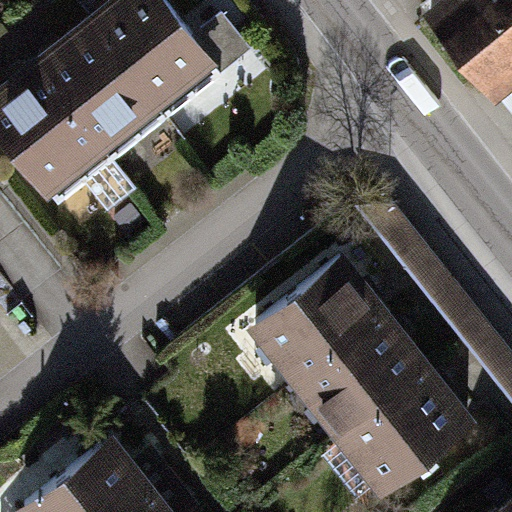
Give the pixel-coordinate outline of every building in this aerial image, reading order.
[(178,0),(96,0),(0,76),(0,130),(46,188),(219,51),(178,0)] [(511,0),(427,0),(423,4),(511,110),(511,0)] [(243,316),(377,485),(475,408),(342,239),(243,316)] [(180,511),(109,423),(15,497),(26,511),(180,511)] [(511,511),(511,471),(466,511),(511,511)]
